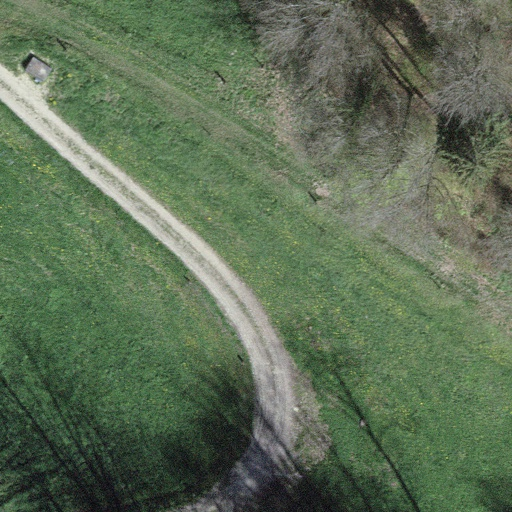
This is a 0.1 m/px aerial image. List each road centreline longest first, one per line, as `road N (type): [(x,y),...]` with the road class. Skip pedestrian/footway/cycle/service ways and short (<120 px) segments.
road 1 (track): [(20,0),(355,202),(511,310)]
road 2 (track): [(209,511),(234,499),(273,434),(270,364),(258,329),(171,226),(0,78)]
